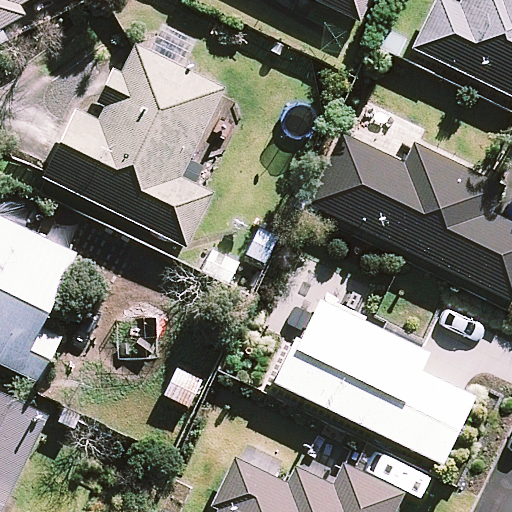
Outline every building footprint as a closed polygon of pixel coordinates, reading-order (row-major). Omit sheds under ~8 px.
[(0,0),(0,28),(22,17),(16,6),(27,0),(0,0)] [(313,0),(355,20),(364,0),(313,0)] [(511,0),(461,0),(458,7),(444,0),(435,0),(411,51),(511,99),(511,0)] [(134,46),(119,76),(95,64),(62,132),(39,177),(183,248),(209,194),(178,179),(222,90),(134,46)] [(402,165),(341,135),(305,211),(509,308),(511,300),(511,226),(507,224),(511,212),(511,192),(412,144),(402,165)] [(73,256),(0,220),(0,364),(36,382),(58,337),(39,328),(73,256)] [(424,353),(311,299),(271,383),(439,464),(470,399),(415,372),(424,353)] [(160,359),(158,319),(117,321),(119,361),(160,359)] [(207,381),(178,365),(160,398),(189,414),(207,381)] [(0,511),(45,418),(0,396),(0,511)] [(285,486),(233,461),(209,511),(392,511),(401,494),(341,465),(332,485),(294,467),(285,486)] [(424,475),(408,500),(426,511),(449,511),(459,498),(424,475)]
